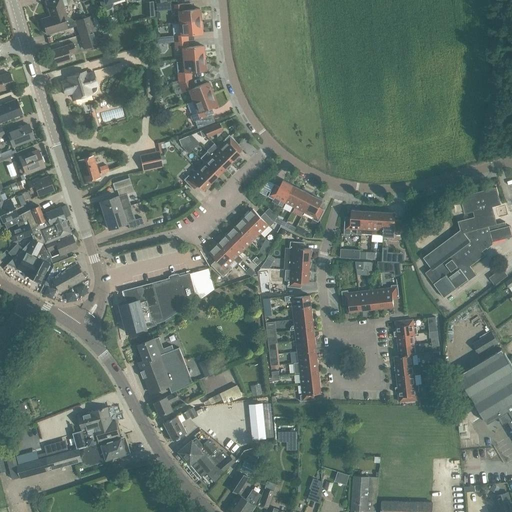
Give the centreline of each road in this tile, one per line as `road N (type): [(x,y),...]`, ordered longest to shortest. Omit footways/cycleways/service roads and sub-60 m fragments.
road 1 (tertiary): [(78,329),(99,296),(98,278),(24,45)]
road 2 (secondary): [(211,511),(78,329)]
road 3 (residential): [(511,164),(398,189),(341,186)]
road 4 (residential): [(271,142),(234,80),(222,0)]
road 5 (residential): [(328,332),(322,259),(341,186)]
road 6 (residential): [(179,233),(210,213),(271,142)]
